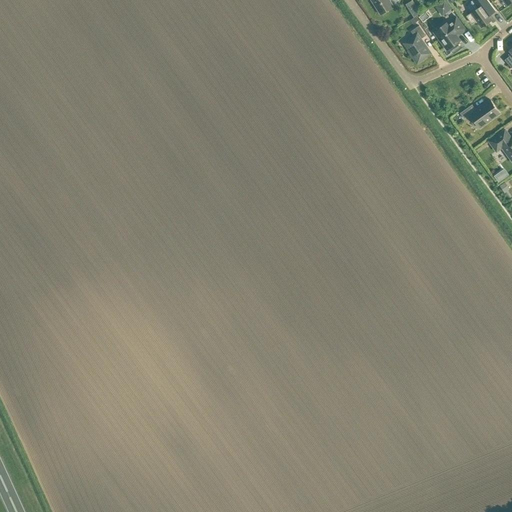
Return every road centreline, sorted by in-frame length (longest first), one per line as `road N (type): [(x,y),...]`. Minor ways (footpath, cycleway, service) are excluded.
road 1 (residential): [(478,54),(408,80),(348,0)]
road 2 (track): [(0,399),(52,511)]
